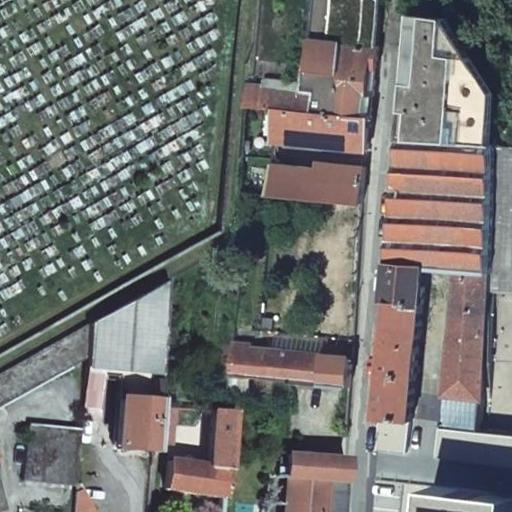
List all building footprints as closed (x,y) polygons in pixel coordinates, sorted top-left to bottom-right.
[(312,0),(304,70),(340,73),(343,45),(379,48),(379,35),(383,0),(386,0),(411,17),(412,14),(449,17),(439,0),(312,0)] [(399,140),(387,264),(428,267),(457,269),(488,271),(494,271),(497,146),(497,144),(494,144),(499,92),(449,17),(412,14),(411,17),(403,98),(399,140)] [(313,93),(312,112),(372,117),(373,108),(379,48),(343,45),(340,73),(304,70),(302,83),(302,92),(313,93)] [(267,87),(246,85),(244,106),(276,109),(312,112),(313,93),(302,92),(302,83),(267,79),(267,87)] [(276,109),(273,142),(369,150),(371,124),(372,117),(312,112),(276,109)] [(511,145),(497,146),(494,271),(488,271),(488,283),(511,285),(511,145)] [(315,169),(270,165),(268,197),(364,205),(366,176),(367,168),(317,163),(315,169)] [(428,267),(387,264),(383,308),(376,376),(382,376),(380,400),(378,418),(381,419),(412,420),(413,421),(428,267)] [(457,269),(441,428),(480,432),(483,402),(488,283),(488,271),(457,269)] [(85,359),(84,369),(100,370),(118,371),(117,401),(156,403),(167,280),(89,324),(85,359)] [(89,324),(54,343),(70,368),(85,359),(89,324)] [(235,342),(231,376),(351,386),(352,364),(353,358),(251,348),(252,343),(235,342)] [(43,349),(59,374),(70,368),(54,343),(43,349)] [(33,355),(48,380),(59,374),(43,349),(33,355)] [(48,380),(33,355),(22,361),(37,386),(48,380)] [(37,386),(22,361),(11,368),(25,392),(37,386)] [(25,392),(11,368),(0,373),(0,374),(15,399),(25,392)] [(0,399),(3,405),(15,399),(0,374),(0,399)] [(117,401),(113,446),(152,449),(152,443),(155,406),(156,403),(117,401)] [(152,443),(169,444),(170,426),(172,426),(172,407),(155,406),(152,443)] [(168,461),(164,489),(221,498),(224,475),(229,412),(210,410),(205,466),(168,461)] [(381,419),(378,449),(408,452),(412,420),(381,419)] [(38,454),(40,427),(27,425),(24,453),(38,454)] [(40,427),(38,454),(50,455),(53,428),(40,427)] [(53,428),(50,455),(63,456),(66,429),(53,428)] [(438,456),(511,463),(511,433),(480,432),(441,428),(438,456)] [(66,429),(63,456),(76,458),(79,431),(66,429)] [(24,453),(21,480),(34,482),(38,454),(24,453)] [(38,454),(34,482),(47,483),(50,455),(38,454)] [(50,455),(47,483),(59,484),(63,456),(50,455)] [(340,511),(343,483),(345,460),(344,459),(285,455),(284,476),(275,476),(275,478),(285,479),(282,511),(340,511)] [(63,456),(59,484),(73,485),(76,458),(63,456)] [(511,511),(511,493),(435,486),(431,511),(511,511)] [(72,511),(90,511),(79,490),(74,492),(72,511)]
